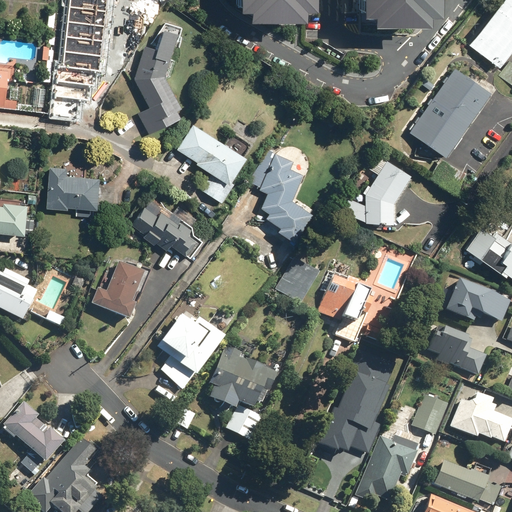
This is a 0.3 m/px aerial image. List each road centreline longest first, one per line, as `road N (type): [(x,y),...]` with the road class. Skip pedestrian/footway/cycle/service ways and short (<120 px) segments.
road 1 (residential): [(456,0),(372,88),(347,85),(219,15),(208,0)]
road 2 (residential): [(276,511),(146,437),(68,364)]
